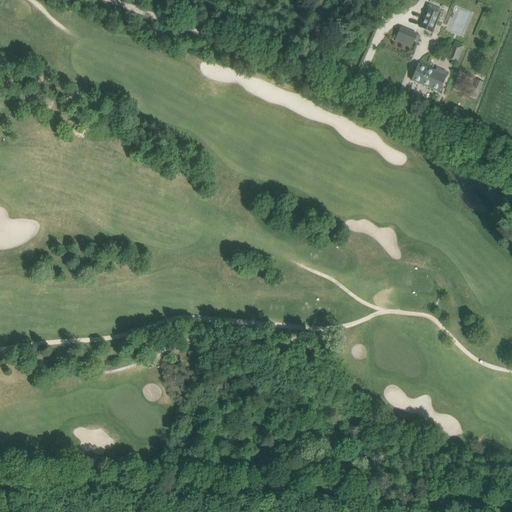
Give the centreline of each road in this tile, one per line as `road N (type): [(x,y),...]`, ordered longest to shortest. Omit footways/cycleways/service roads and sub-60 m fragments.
road 1 (track): [(511,507),(0,484)]
road 2 (track): [(511,167),(291,66),(110,0)]
